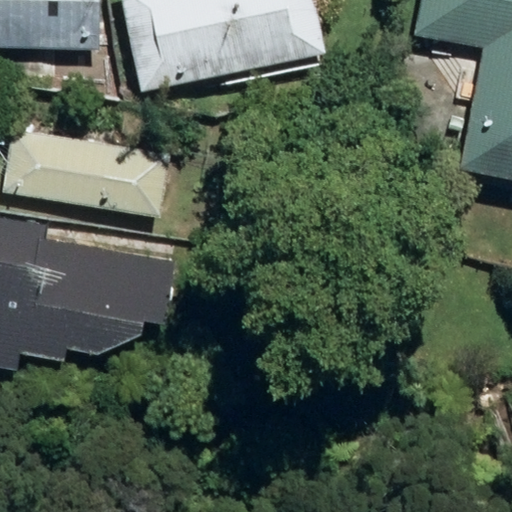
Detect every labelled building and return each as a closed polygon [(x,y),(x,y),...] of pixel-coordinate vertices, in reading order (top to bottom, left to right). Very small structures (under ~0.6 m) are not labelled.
[(0,0),(0,49),(92,51),(93,0),(0,0)] [(115,0),(135,95),(323,55),(310,0),(115,0)] [(453,171),(511,182),(511,0),(415,0),(409,36),(477,49),(453,171)] [(0,182),(0,196),(155,221),(165,153),(130,148),(134,119),(102,114),(104,103),(75,98),(73,109),(45,104),(41,133),(8,128),(0,182)] [(168,264),(37,240),(38,229),(0,222),(0,375),(6,377),(8,361),(52,369),(55,355),(90,362),(132,343),(135,332),(155,335),(168,264)]
